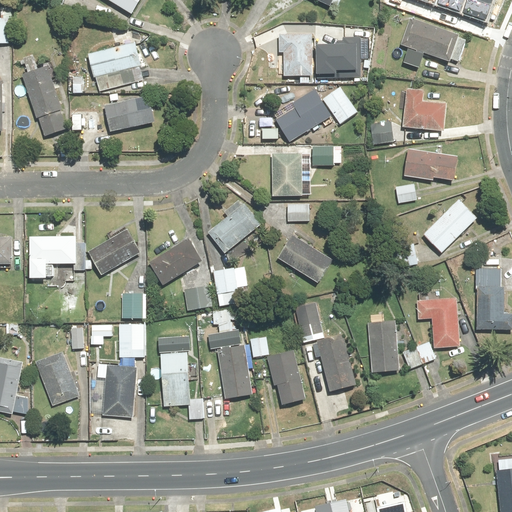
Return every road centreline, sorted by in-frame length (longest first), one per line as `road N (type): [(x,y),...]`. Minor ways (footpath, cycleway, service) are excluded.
road 1 (secondary): [(416,431),(272,469),(0,475)]
road 2 (residential): [(0,184),(160,180),(194,169),(210,138),(216,56)]
